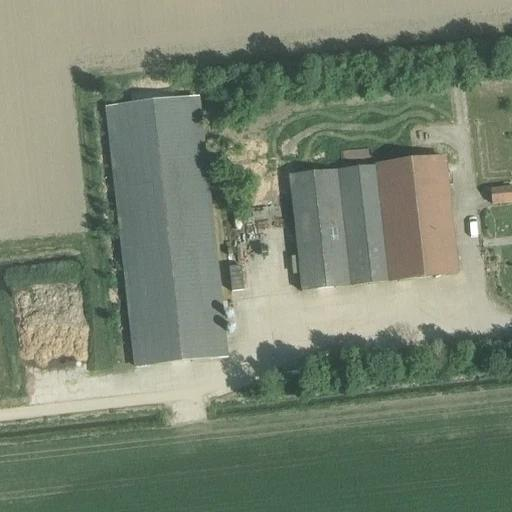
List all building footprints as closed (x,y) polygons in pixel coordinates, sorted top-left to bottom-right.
[(196,99),(107,109),(135,369),(225,359),(196,99)] [(378,166),(378,167),(391,282),(456,275),(443,159),(378,166)] [(378,167),(341,171),(353,286),(391,282),(378,167)] [(341,171),(288,177),(301,292),(353,286),(341,171)] [(511,187),(489,190),(491,204),(511,201),(511,187)] [(224,273),(226,330),(256,329),(254,272),(224,273)]
